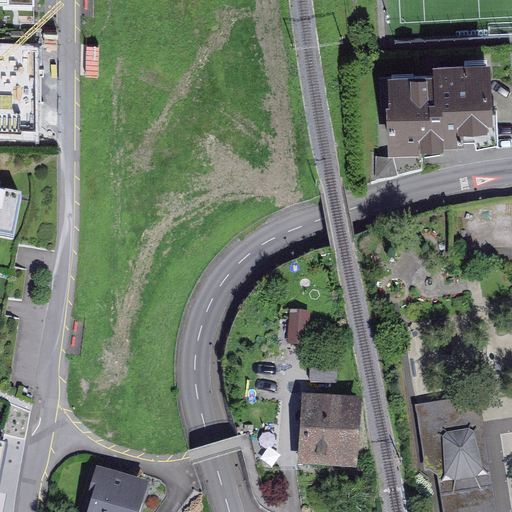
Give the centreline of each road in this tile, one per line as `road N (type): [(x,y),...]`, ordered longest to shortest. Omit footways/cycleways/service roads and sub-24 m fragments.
road 1 (residential): [(511,170),(367,201),(282,231),(223,275),(204,308),(194,373),(232,511)]
road 2 (residential): [(27,511),(67,218),(66,0)]
